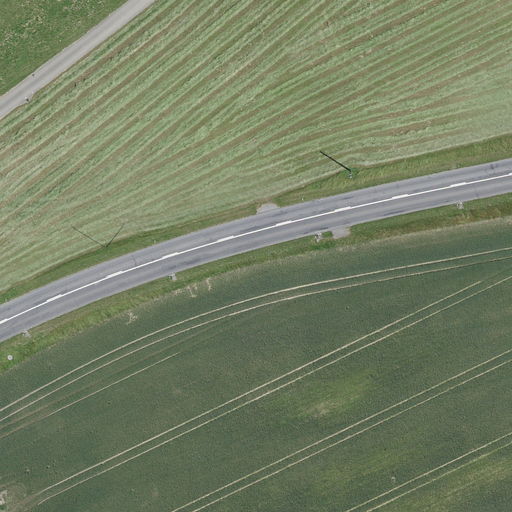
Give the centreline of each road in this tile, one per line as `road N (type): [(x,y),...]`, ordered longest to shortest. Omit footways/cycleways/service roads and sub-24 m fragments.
road 1 (tertiary): [(511,175),(307,218),(158,260),(0,323)]
road 2 (unclassified): [(144,0),(0,106)]
